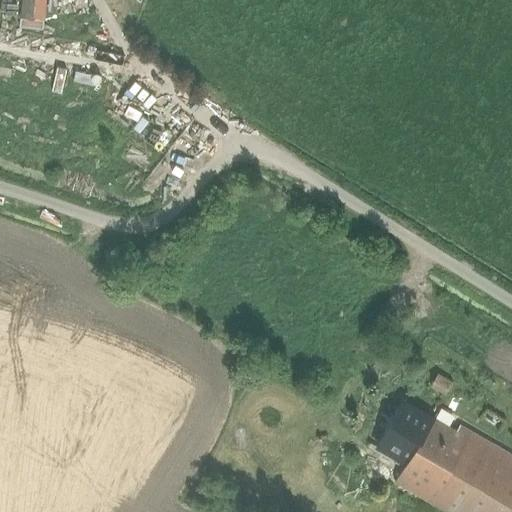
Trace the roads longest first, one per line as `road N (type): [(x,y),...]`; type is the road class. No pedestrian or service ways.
road 1 (unclassified): [(511,297),(272,150),(228,146)]
road 2 (unclassified): [(228,146),(161,204),(101,210),(0,185)]
